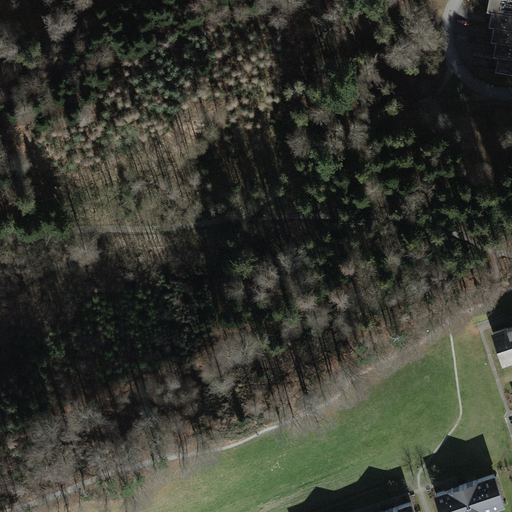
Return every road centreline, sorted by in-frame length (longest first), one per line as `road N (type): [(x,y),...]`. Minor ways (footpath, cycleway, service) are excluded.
road 1 (track): [(469,84),(399,102),(240,213),(0,239)]
road 2 (residential): [(511,94),(469,84),(451,37),(457,0)]
